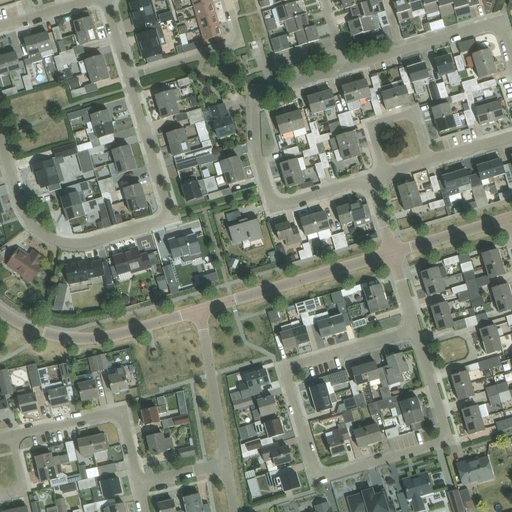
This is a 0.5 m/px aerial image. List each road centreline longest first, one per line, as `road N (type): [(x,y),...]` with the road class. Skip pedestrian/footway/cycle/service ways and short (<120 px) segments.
road 1 (residential): [(415,329),(285,368),(310,464),(328,476),(447,440),(427,373)]
road 2 (residential): [(0,138),(22,211),(65,243),(168,219),(128,77)]
road 3 (residential): [(370,178),(275,206),(258,162),(258,93),(345,67)]
road 4 (unclassified): [(0,309),(21,325),(69,335),(198,310)]
road 5 (unclassified): [(198,310),(392,255)]
road 6 (residential): [(345,67),(497,24),(511,57)]
road 7 (residential): [(12,434),(121,411),(137,484)]
road 8 (residential): [(128,77),(240,44),(227,0)]
road 9 (residential): [(225,466),(198,310)]
road 10 (residential): [(384,173),(376,121),(414,115),(428,160)]
road 11 (residential): [(419,343),(466,330),(475,359),(427,373)]
road 12 (unclassified): [(392,255),(510,217)]
